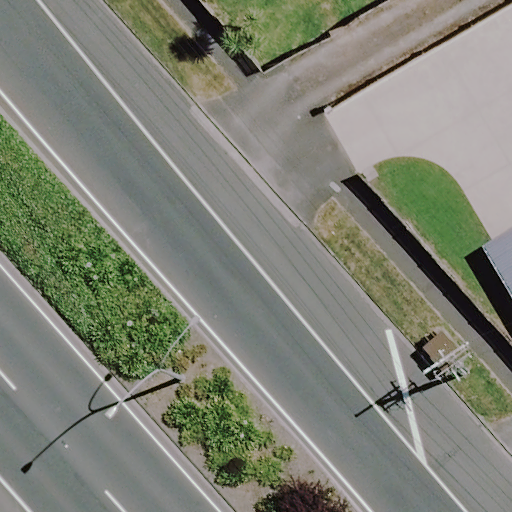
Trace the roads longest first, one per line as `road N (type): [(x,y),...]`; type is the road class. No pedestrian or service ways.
road 1 (trunk): [(0,14),(410,511)]
road 2 (trunk): [(131,511),(0,363)]
